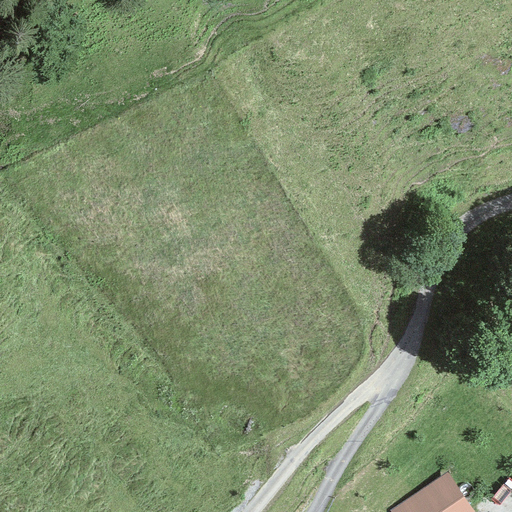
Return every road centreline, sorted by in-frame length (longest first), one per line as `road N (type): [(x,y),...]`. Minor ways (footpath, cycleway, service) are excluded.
road 1 (unclassified): [(251,511),(329,419),(405,355),(442,246),(482,210),(511,201)]
road 2 (track): [(315,511),(405,355)]
